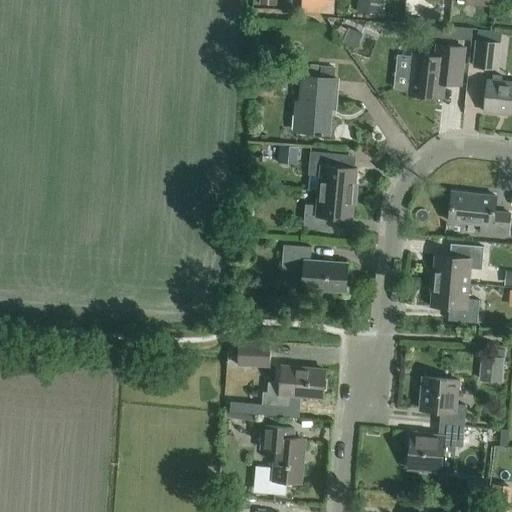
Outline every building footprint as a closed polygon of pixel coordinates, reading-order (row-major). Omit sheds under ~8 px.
[(301,0),(301,13),(333,16),(334,0),(301,0)] [(383,0),(357,0),(357,12),(382,15),(383,0)] [(471,41),(472,29),(438,26),(437,38),(471,41)] [(472,68),(498,71),(501,44),(500,43),(501,33),(477,30),(472,68)] [(414,54),(410,95),(443,98),(444,84),(462,86),(466,48),(436,45),(435,57),(414,54)] [(331,107),(335,108),(337,79),(303,76),(301,103),(297,103),(295,131),(328,134),(331,107)] [(499,110),(511,112),(511,83),(488,80),(484,112),(498,114),(499,110)] [(297,166),(299,148),(279,145),(277,163),(297,166)] [(310,152),(308,175),(310,175),(308,190),(319,191),(354,194),(357,169),(338,167),(340,154),(310,152)] [(319,191),(317,206),(305,205),(303,228),(332,231),(333,219),(352,220),(354,194),(319,191)] [(481,233),(508,236),(510,214),(494,212),(496,196),(452,192),(449,222),(482,225),(481,233)] [(433,281),(469,284),(470,269),(482,270),(484,247),(451,244),(450,256),(435,255),(433,281)] [(346,292),(348,264),(310,261),(311,247),(283,245),(281,271),(303,273),(302,289),(346,292)] [(469,284),(433,281),(431,307),(449,308),(448,321),(477,323),(479,300),(467,299),(469,284)] [(238,366),(270,367),(271,342),(239,341),(238,366)] [(479,382),(502,384),(504,359),(481,357),(479,382)] [(268,382),(267,393),(263,393),(262,405),(232,402),(230,415),(265,418),(265,416),(298,419),(300,397),(321,399),(324,370),(284,366),(282,384),(268,382)] [(440,424),(465,426),(466,406),(456,405),(459,381),(423,378),(420,409),(441,411),(440,424)] [(465,426),(440,424),(439,436),(412,433),(409,469),(440,472),(443,445),(463,447),(465,426)] [(275,450),(274,469),(260,468),(257,471),(255,488),(258,492),(281,493),(285,490),(286,480),(302,482),(305,442),(293,441),(294,428),(263,426),(261,449),(275,450)] [(468,482),(466,497),(488,499),(489,484),(468,482)] [(508,511),(511,486),(492,484),(489,511),(508,511)] [(249,511),(250,502),(235,501),(234,511),(249,511)]
